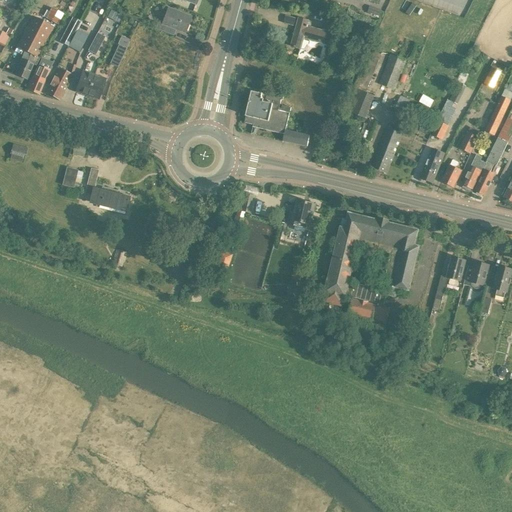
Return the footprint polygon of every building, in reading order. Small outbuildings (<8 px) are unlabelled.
[(381,10),(369,6),(367,13),(379,17),(381,10)] [(63,14),(51,8),(45,18),(57,25),(63,14)] [(191,17),(169,9),(163,24),(159,22),(157,28),(170,34),(173,28),(185,33),(191,17)] [(111,10),(108,17),(119,23),(123,16),(111,10)] [(299,20),(286,16),(284,22),(297,26),(291,46),(301,49),(304,37),(305,37),(305,38),(327,44),(331,33),(323,30),(323,31),(308,27),(308,25),(307,25),(308,21),(299,18),(299,20)] [(53,27),(34,17),(17,47),(30,54),(26,61),(22,59),(15,74),(27,79),(33,65),(35,66),(41,57),(38,55),(53,27)] [(377,30),(365,24),(357,40),(369,47),(377,30)] [(77,29),(69,25),(60,42),(68,46),(77,29)] [(88,35),(77,30),(68,46),(80,52),(88,35)] [(106,37),(98,33),(88,50),(96,55),(106,37)] [(167,84),(180,89),(197,44),(170,34),(148,92),(157,95),(160,89),(164,91),(167,84)] [(118,45),(119,45),(127,49),(130,41),(121,37),(118,45)] [(118,67),(125,52),(127,49),(119,45),(110,63),(118,67)] [(381,54),(369,49),(353,88),(355,89),(347,111),(365,118),(374,96),(366,93),(381,54)] [(406,60),(391,54),(379,84),(394,90),(406,60)] [(50,70),(39,65),(32,80),(28,88),(39,93),(50,70)] [(73,74),(60,67),(46,92),(60,99),(73,74)] [(493,90),(502,72),(492,68),(483,85),(493,90)] [(75,92),(87,96),(94,75),(83,71),(75,92)] [(120,72),(109,110),(128,115),(136,88),(138,89),(141,78),(120,72)] [(106,79),(94,75),(87,96),(98,100),(106,79)] [(467,86),(458,82),(449,100),(447,99),(445,105),(449,108),(452,102),(458,104),(467,86)] [(285,90),(270,86),(268,91),(273,93),(272,98),(252,93),(246,116),(247,117),(245,124),(254,126),(254,127),(285,135),(283,141),(307,147),(309,137),(285,131),(291,109),(282,107),(281,110),(279,109),(281,104),(280,104),(281,101),(282,101),(285,90)] [(170,123),(173,105),(177,106),(178,98),(158,95),(154,120),(170,123)] [(410,100),(401,96),(393,111),(403,115),(410,100)] [(511,101),(501,96),(485,132),(494,136),(511,101)] [(448,126),(439,121),(432,135),(442,140),(448,126)] [(511,126),(506,123),(503,128),(511,132),(511,126)] [(402,133),(387,127),(371,168),(387,174),(402,133)] [(470,127),(467,132),(460,148),(470,153),(472,150),(480,131),(470,127)] [(501,133),(510,138),(511,134),(511,132),(503,128),(501,133)] [(501,133),(498,138),(508,143),(510,138),(501,133)] [(497,166),(508,143),(498,138),(497,138),(486,161),(494,165),(497,166)] [(27,148),(13,144),(10,154),(24,158),(27,148)] [(85,156),(85,145),(74,145),(73,155),(85,156)] [(444,154),(432,149),(420,178),(433,183),(444,154)] [(481,172),(485,163),(480,161),(482,157),(477,155),(463,185),(464,185),(463,188),(470,191),(471,189),(472,189),(481,172)] [(462,171),(456,168),(459,163),(453,160),(450,165),(442,182),(453,187),(462,171)] [(486,161),(485,163),(481,172),(484,173),(475,191),(484,195),(495,174),(490,172),(494,165),(486,161)] [(77,171),(66,169),(62,185),(73,188),(77,171)] [(98,171),(91,169),(85,194),(92,195),(90,201),(100,203),(99,205),(116,209),(117,207),(126,210),(129,197),(118,195),(119,191),(106,188),(105,191),(94,188),(98,171)] [(254,197),(243,195),(239,211),(237,211),(232,227),(231,230),(236,231),(237,228),(240,229),(243,220),(239,219),(241,212),(250,214),(254,197)] [(314,204),(297,200),(294,212),(291,211),(288,225),(294,226),(293,230),(303,232),(304,229),(312,231),(314,219),(311,219),(314,204)] [(230,212),(223,211),(220,219),(227,221),(230,212)] [(379,220),(349,213),(347,220),(342,219),(325,290),(326,291),(324,301),(325,302),(342,306),(344,296),(345,296),(357,242),(368,245),(369,240),(387,245),(386,249),(396,252),(393,266),(388,265),(383,284),(388,286),(386,294),(395,297),(397,288),(409,291),(420,246),(415,245),(419,229),(388,222),(389,221),(379,218),(379,220)] [(126,251),(117,248),(112,264),(121,267),(126,251)] [(230,255),(212,250),(207,267),(225,273),(230,255)] [(460,281),(465,261),(451,257),(446,277),(440,276),(437,286),(438,286),(432,308),(439,310),(445,288),(444,288),(447,280),(449,281),(448,283),(449,285),(456,286),(457,286),(458,280),(460,281)] [(489,265),(475,262),(470,282),(472,282),(471,285),(472,287),(474,288),(476,289),(479,288),(481,287),(482,285),(484,286),(489,265)] [(511,272),(511,269),(499,266),(493,288),(497,289),(495,295),(503,298),(505,292),(507,292),(511,272)] [(348,283),(345,297),(383,306),(386,292),(348,283)] [(491,299),(485,298),(481,312),(488,314),(491,299)] [(387,323),(390,309),(350,299),(348,307),(347,313),(387,323)] [(346,316),(347,313),(348,307),(342,306),(325,302),(323,309),(327,310),(327,312),(346,316)]
